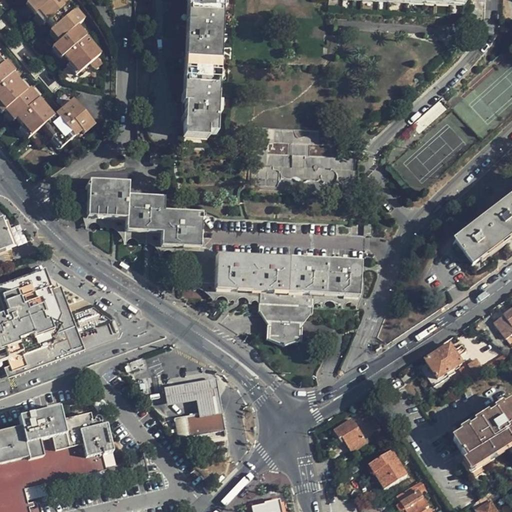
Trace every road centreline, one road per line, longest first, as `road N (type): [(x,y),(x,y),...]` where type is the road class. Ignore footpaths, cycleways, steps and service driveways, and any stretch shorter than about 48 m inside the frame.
road 1 (tertiary): [(25,201),(73,252),(244,367),(290,430)]
road 2 (residential): [(411,223),(385,197),(369,159),(476,49),(489,0)]
road 3 (residential): [(25,201),(120,134),(120,0)]
road 4 (residential): [(362,380),(511,278)]
road 5 (unknown): [(121,122),(47,79),(0,29)]
road 6 (residential): [(411,223),(511,130)]
road 7 (residential): [(362,380),(358,361),(394,254)]
road 8 (residential): [(155,0),(160,126)]
